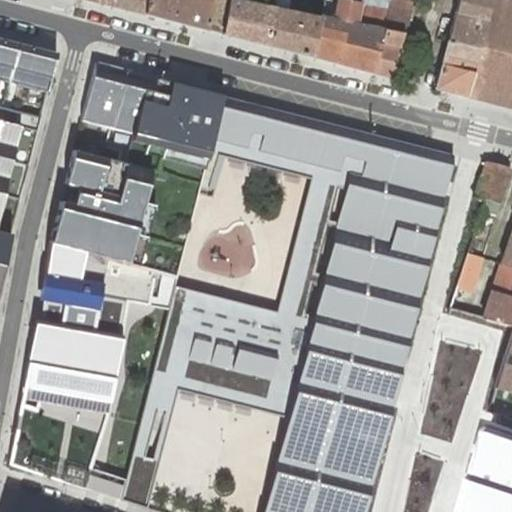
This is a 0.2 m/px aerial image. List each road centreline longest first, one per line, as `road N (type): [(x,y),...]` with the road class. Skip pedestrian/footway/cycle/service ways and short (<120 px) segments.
road 1 (residential): [(81,29),(511,140)]
road 2 (residential): [(81,29),(26,238),(0,387)]
